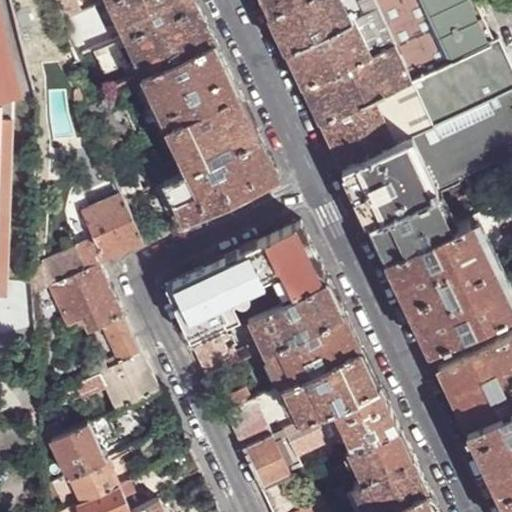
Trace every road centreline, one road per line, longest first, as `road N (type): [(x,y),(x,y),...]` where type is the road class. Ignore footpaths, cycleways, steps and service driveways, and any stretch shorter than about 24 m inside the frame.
road 1 (residential): [(248,511),(146,296),(146,276),(156,261),(316,184)]
road 2 (residential): [(316,184),(473,511)]
road 3 (residential): [(228,0),(316,184)]
